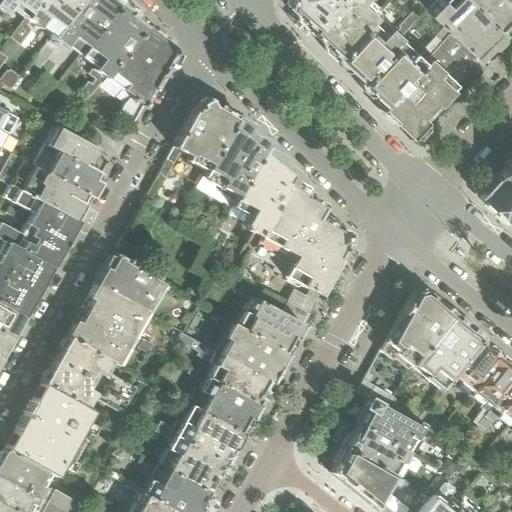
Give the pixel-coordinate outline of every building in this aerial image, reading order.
[(23,17),(36,0),(0,0),(0,13),(1,15),(8,6),(23,17)] [(36,25),(50,36),(76,0),(36,0),(23,17),(9,35),(10,36),(18,42),(28,28),(26,25),(29,21),(35,27),(36,25)] [(77,56),(118,1),(117,0),(76,0),(50,36),(35,55),(36,55),(31,62),(38,68),(43,61),(44,61),(55,48),(52,45),(54,42),(61,47),(63,45),(77,56)] [(307,28),(332,0),(287,0),(287,4),(295,11),(295,17),(307,28)] [(334,59),(336,57),(376,13),(381,8),(371,0),(332,0),(307,28),(321,41),(321,42),(322,48),(334,59)] [(440,40),(448,32),(474,56),(475,57),(488,44),(492,44),(499,37),(499,33),(501,31),(499,29),(470,0),(431,0),(430,0),(415,0),(419,3),(411,11),(417,16),(424,9),(443,26),(434,35),(440,40)] [(470,0),(499,29),(506,23),(511,22),(511,20),(511,3),(508,0),(470,0)] [(103,78),(142,26),(131,18),(134,14),(133,13),(132,10),(130,8),(129,6),(126,4),(124,3),(122,3),(120,2),(118,1),(77,56),(91,67),(90,68),(91,69),(87,74),(94,80),(90,85),(86,82),(80,90),(84,93),(78,100),(83,103),(88,96),(89,96),(103,78)] [(353,74),(359,79),(399,37),(417,17),(417,16),(411,11),(398,25),(399,26),(395,31),(376,13),(336,57),(336,63),(344,70),(350,70),(351,69),(354,72),(353,74)] [(110,136),(120,141),(129,124),(164,61),(166,57),(166,53),(166,52),(166,51),(166,49),(165,47),(164,45),(163,44),(164,43),(158,39),(160,37),(157,31),(149,25),(143,27),(142,26),(103,78),(127,96),(121,103),(115,115),(124,121),(121,124),(117,123),(110,136)] [(448,32),(440,40),(381,105),(379,108),(393,121),(394,120),(411,136),(418,137),(427,127),(425,120),(423,118),(455,83),(440,69),(441,68),(433,61),(441,53),(448,60),(451,57),(461,66),(465,66),(474,56),(448,32)] [(381,105),(440,40),(434,35),(421,49),(423,51),(419,55),(399,37),(359,79),(358,80),(359,87),(367,94),(373,94),(374,94),(377,97),(375,100),(381,105)] [(5,71),(0,76),(0,86),(7,91),(17,79),(15,78),(17,76),(8,70),(7,72),(5,71)] [(196,168),(202,170),(233,119),(234,117),(233,112),(220,104),(215,106),(214,107),(205,100),(197,104),(193,108),(156,173),(164,178),(178,151),(180,152),(187,156),(186,158),(185,161),(196,168)] [(51,116),(37,108),(35,112),(32,116),(46,123),(51,116)] [(0,169),(9,153),(0,148),(0,145),(7,134),(11,126),(14,121),(0,113),(0,169)] [(226,206),(228,207),(261,149),(264,144),(254,139),(255,137),(249,134),(247,127),(233,119),(202,170),(200,175),(227,191),(230,192),(223,204),(226,206)] [(41,143),(82,166),(92,149),(91,148),(92,147),(63,131),(51,125),(41,143)] [(119,142),(120,141),(110,136),(93,127),(86,141),(94,145),(112,155),(119,142)] [(98,175),(82,166),(41,143),(30,165),(86,197),(88,198),(96,183),(95,182),(98,175)] [(249,253),(290,179),(293,174),(286,168),(277,164),(276,157),(261,149),(228,207),(225,213),(242,223),(243,229),(249,232),(237,255),(245,260),(249,253)] [(86,197),(30,165),(9,153),(0,169),(0,181),(7,185),(73,223),(83,206),(82,205),(86,197)] [(504,218),(511,218),(511,217),(511,157),(482,190),(483,197),(504,218)] [(271,270),(280,275),(317,212),(321,205),(311,199),(313,197),(306,194),(304,187),(290,179),(249,253),(273,267),(271,270)] [(59,249),(73,223),(7,185),(0,197),(10,202),(4,213),(23,224),(21,228),(59,249)] [(285,301),(306,313),(345,243),(345,233),(333,227),(331,221),(317,212),(280,275),(284,278),(285,282),(293,287),(298,286),(307,291),(304,296),(292,289),(285,301)] [(59,249),(21,228),(18,233),(0,223),(0,247),(46,273),(59,249)] [(95,283),(143,310),(158,284),(134,271),(140,258),(115,246),(109,258),(113,260),(106,273),(102,271),(95,283)] [(34,294),(46,273),(0,247),(0,285),(2,286),(6,278),(34,294)] [(230,285),(236,274),(228,270),(222,272),(217,278),(230,285)] [(0,332),(9,338),(34,294),(6,278),(2,286),(0,285),(0,332)] [(143,310),(95,283),(87,297),(91,299),(84,311),(128,337),(143,310)] [(258,298),(266,302),(271,293),(263,288),(258,298)] [(299,325),(278,313),(232,289),(230,293),(246,303),(234,326),(283,355),(299,325)] [(408,366),(449,313),(434,301),(433,301),(419,290),(410,292),(377,350),(389,360),(394,354),(408,366)] [(271,293),(266,302),(279,309),(284,300),(271,293)] [(299,325),(306,313),(285,301),(278,313),(299,325)] [(113,365),(128,337),(84,311),(76,326),(72,324),(64,337),(110,363),(113,365)] [(451,314),(449,313),(408,366),(409,366),(410,364),(423,375),(422,377),(442,394),(450,384),(446,380),(449,375),(479,338),(463,325),(451,315),(451,314)] [(267,384),(283,355),(234,326),(217,317),(214,322),(224,328),(212,351),(267,384)] [(0,354),(9,338),(0,332),(0,354)] [(255,405),(267,384),(212,351),(187,337),(181,334),(177,341),(183,344),(197,352),(195,354),(213,364),(205,377),(255,405)] [(64,337),(52,360),(101,388),(124,399),(131,386),(105,371),(106,369),(110,363),(64,337)] [(480,338),(479,338),(449,375),(470,391),(499,354),(490,346),(484,347),(477,341),(480,338)] [(139,343),(151,350),(153,346),(142,339),(139,343)] [(148,355),(151,350),(139,343),(136,348),(148,355)] [(476,426),(511,379),(511,369),(511,363),(499,354),(470,391),(483,402),(479,407),(481,409),(471,422),(476,426)] [(101,388),(52,360),(38,385),(84,411),(90,398),(113,411),(116,413),(124,399),(101,388)] [(255,405),(205,377),(188,368),(185,373),(202,382),(198,390),(193,388),(184,403),(189,406),(238,434),(255,405)] [(364,373),(360,380),(367,383),(371,376),(365,372),(364,373)] [(510,423),(511,421),(511,379),(476,426),(475,428),(482,433),(498,413),(510,423)] [(359,382),(353,393),(364,400),(365,399),(384,410),(385,409),(391,398),(392,397),(367,383),(360,380),(359,382)] [(38,385),(1,450),(45,476),(53,480),(63,462),(73,467),(90,437),(81,431),(91,415),(84,411),(38,385)] [(355,425),(405,452),(421,424),(413,420),(411,423),(385,409),(384,410),(365,399),(364,400),(354,420),(355,425)] [(221,465),(238,434),(189,406),(175,431),(158,421),(153,431),(170,440),(172,437),(221,465)] [(392,476),(405,452),(355,425),(351,432),(346,434),(339,447),(392,476)] [(206,493),(221,465),(172,437),(170,440),(156,465),(206,493)] [(391,511),(378,501),(392,476),(339,447),(332,460),(333,464),(328,473),(376,511),(417,511),(424,503),(416,496),(406,509),(406,510),(404,511),(391,511)] [(1,450),(0,451),(0,478),(34,498),(40,488),(46,492),(41,501),(60,511),(67,511),(73,501),(40,483),(45,476),(1,450)] [(457,478),(470,463),(464,458),(451,473),(457,478)] [(448,476),(453,468),(444,462),(439,471),(448,476)] [(194,511),(206,493),(156,465),(143,488),(127,480),(123,486),(136,493),(169,511),(194,511)] [(34,498),(0,478),(0,507),(8,511),(24,511),(27,507),(35,511),(60,511),(41,501),(34,498)] [(169,511),(136,493),(125,511),(169,511)] [(449,511),(457,503),(448,496),(442,503),(432,495),(424,503),(417,511),(449,511)] [(472,511),(468,508),(468,507),(459,499),(457,503),(449,511),(472,511)]
